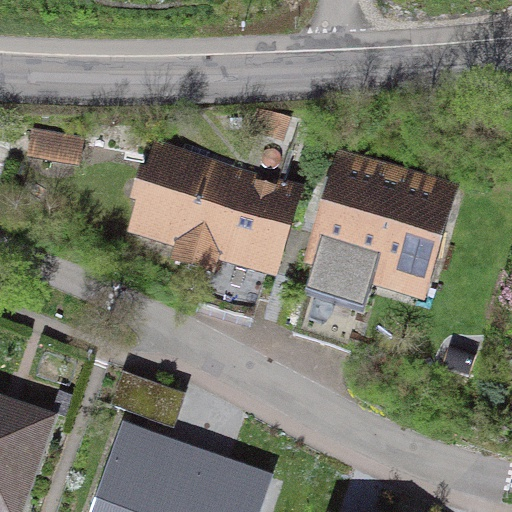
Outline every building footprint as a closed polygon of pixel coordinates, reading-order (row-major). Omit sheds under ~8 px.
[(34,135),(31,159),(76,166),(80,143),(34,135)] [(161,156),(138,231),(181,243),(177,257),(212,268),(216,254),(268,270),(291,195),(239,179),(242,168),(205,157),(202,168),(161,156)] [(342,166),(314,256),(376,275),(381,259),(423,273),(447,198),(342,166)] [(293,334),(351,352),(364,308),(306,291),(293,334)] [(124,378),(114,406),(171,426),(181,398),(124,378)] [(0,407),(0,511),(14,511),(45,423),(0,407)] [(189,491),(114,464),(96,511),(254,511),(260,497),(195,474),(189,491)]
